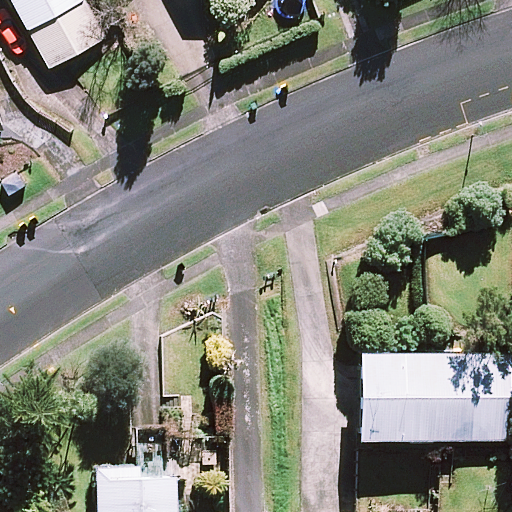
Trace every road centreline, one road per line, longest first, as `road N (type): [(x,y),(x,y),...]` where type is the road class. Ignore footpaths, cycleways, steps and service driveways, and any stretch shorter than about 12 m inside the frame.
road 1 (residential): [(236,173),(245,511)]
road 2 (residential): [(511,67),(236,173)]
road 3 (residential): [(236,173),(0,308)]
